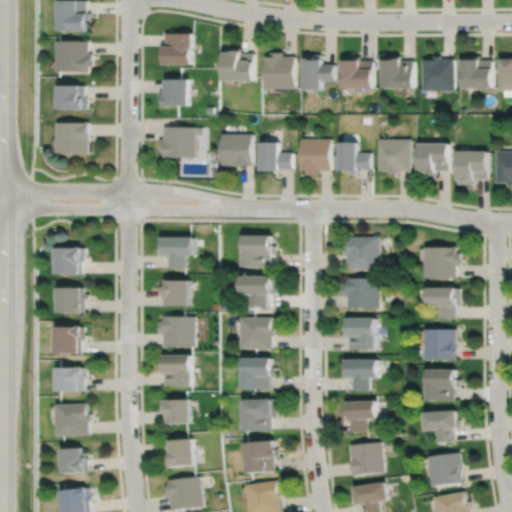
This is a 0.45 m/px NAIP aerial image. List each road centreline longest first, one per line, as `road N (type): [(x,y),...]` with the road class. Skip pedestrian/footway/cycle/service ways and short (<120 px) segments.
road 1 (tertiary): [(2,0),(1,511)]
road 2 (residential): [(184,0),(309,20),(511,21)]
road 3 (residential): [(128,192),(136,511)]
road 4 (residential): [(312,207),(311,383),(322,511)]
road 5 (residential): [(496,220),(496,412),(510,511)]
road 6 (residential): [(511,220),(389,207),(247,207)]
road 7 (residential): [(247,207),(170,192),(0,189)]
road 8 (residential): [(0,209),(247,207)]
road 9 (residential): [(128,0),(128,192)]
